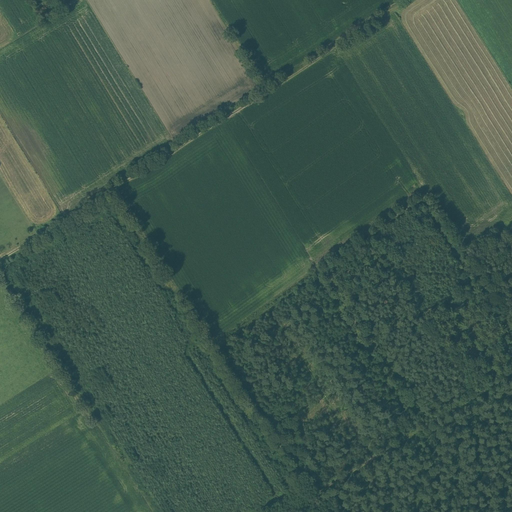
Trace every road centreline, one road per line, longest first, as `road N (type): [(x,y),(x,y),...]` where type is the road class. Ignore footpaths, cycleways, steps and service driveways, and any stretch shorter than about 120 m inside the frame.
road 1 (track): [(0,259),(406,0)]
road 2 (track): [(285,511),(511,370)]
